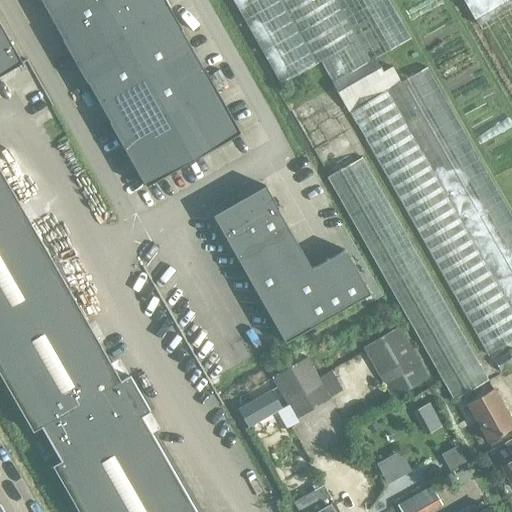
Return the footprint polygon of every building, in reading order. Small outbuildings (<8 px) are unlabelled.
[(40,0),(62,39),(86,82),(87,82),(110,122),(109,123),(145,187),(241,133),(204,68),(203,69),(180,28),(181,28),(165,0),(40,0)] [(320,61),(331,82),(374,58),(410,38),(388,0),(231,0),(280,84),(320,61)] [(511,0),(463,0),(478,25),(511,85),(511,0)] [(0,75),(22,63),(0,24),(0,75)] [(374,58),(331,82),(349,112),(400,82),(391,66),(382,72),(374,58)] [(331,171),(450,398),(487,379),(368,152),(331,171)] [(52,465),(78,511),(196,511),(141,416),(149,411),(128,375),(120,380),(0,170),(0,374),(32,431),(41,426),(60,460),(52,465)] [(212,215),(285,342),(370,293),(345,250),(311,269),(277,208),(278,208),(265,185),(212,215)] [(398,327),(362,347),(393,399),(428,378),(398,327)] [(295,419),(331,399),(341,393),(330,371),(318,377),(307,357),(271,377),(295,419)] [(511,421),(493,388),(486,392),(465,403),(487,443),(511,429),(511,421)] [(281,410),(270,390),(238,408),(250,428),(281,410)] [(511,438),(502,444),(511,461),(500,467),(511,486),(511,438)] [(457,447),(442,455),(450,470),(466,462),(457,447)] [(404,448),(379,460),(388,480),(413,468),(404,448)] [(337,511),(323,486),(294,503),(299,511),(337,511)] [(399,507),(401,511),(425,511),(439,505),(430,489),(399,507)]
